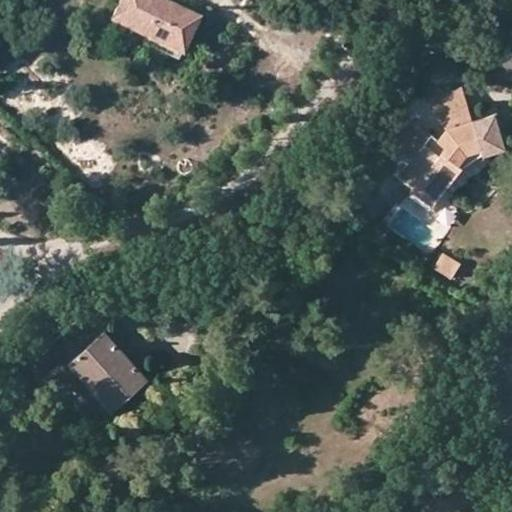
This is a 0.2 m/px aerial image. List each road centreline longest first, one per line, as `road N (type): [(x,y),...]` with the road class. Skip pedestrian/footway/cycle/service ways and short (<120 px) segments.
road 1 (unknown): [(435,35),(318,212),(232,273),(125,301)]
road 2 (residential): [(511,64),(373,0)]
